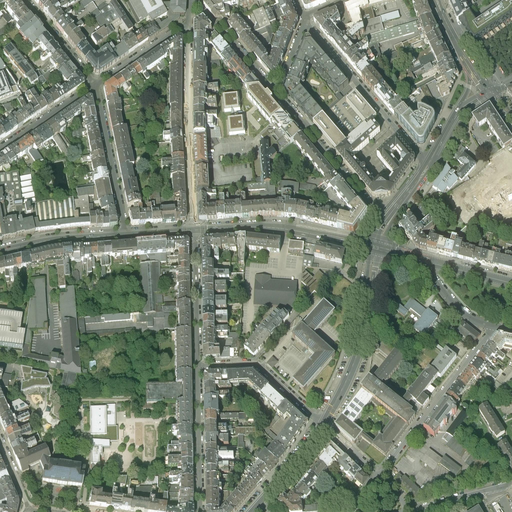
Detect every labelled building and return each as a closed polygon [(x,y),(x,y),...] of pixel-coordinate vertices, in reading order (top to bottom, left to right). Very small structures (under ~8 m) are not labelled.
[(12,0),(0,0),(0,5),(2,8),(5,6),(12,0)] [(20,4),(16,0),(12,0),(5,6),(10,12),(15,8),(20,4)] [(50,0),(43,0),(43,1),(38,4),(43,10),(48,6),(52,3),(50,1),(50,0)] [(61,0),(54,6),(52,3),(48,6),(43,10),(48,15),(52,12),(58,7),(68,1),(66,0),(61,0)] [(70,0),(68,1),(58,7),(52,12),(48,15),(52,21),(57,18),(61,14),(58,11),(69,5),(70,8),(78,3),(80,2),(83,0),(70,0)] [(162,4),(159,0),(130,0),(127,2),(137,23),(149,17),(153,24),(167,15),(162,4)] [(169,0),(170,4),(162,4),(167,15),(153,24),(159,34),(169,27),(179,20),(179,19),(179,17),(184,17),(185,0),(169,0)] [(225,13),(220,0),(215,0),(205,3),(204,4),(204,5),(216,19),(220,16),(225,13)] [(226,7),(230,6),(227,0),(220,0),(225,13),(226,16),(230,15),(228,8),(227,8),(226,7)] [(288,0),(284,0),(278,3),(285,20),(296,16),(288,0)] [(312,7),(309,0),(300,0),(304,7),(308,9),(312,7)] [(366,37),(384,31),(382,24),(400,19),(398,12),(380,17),(380,18),(375,19),(372,8),(395,2),(394,0),(361,0),(345,7),(348,16),(349,16),(352,24),(352,26),(346,28),(348,32),(351,35),(357,30),(363,28),(364,34),(365,37),(366,37)] [(423,0),(422,0),(414,3),(413,4),(414,8),(415,7),(417,12),(415,13),(417,17),(418,17),(419,19),(420,21),(431,17),(430,14),(427,8),(423,0)] [(463,0),(450,7),(452,10),(454,16),(457,22),(458,21),(463,18),(469,14),(478,8),(477,6),(476,6),(474,4),(472,2),(466,6),(464,3),(463,0)] [(480,0),(474,4),(476,6),(477,6),(478,8),(481,7),(491,0),(480,0)] [(511,1),(510,3),(477,25),(472,19),(471,17),(469,14),(463,18),(458,21),(462,26),(469,35),(474,42),(482,37),(506,21),(510,18),(511,16),(511,1)] [(79,7),(72,13),(69,16),(71,19),(85,7),(80,2),(78,3),(79,7)] [(133,30),(115,2),(100,12),(101,14),(95,18),(103,30),(91,37),(97,45),(114,33),(116,40),(117,42),(119,41),(120,37),(118,35),(119,27),(123,25),(129,33),(133,30)] [(25,10),(20,4),(15,8),(10,12),(15,18),(20,14),(25,10)] [(269,6),(263,9),(270,26),(276,24),(269,6)] [(93,19),(95,18),(101,14),(100,12),(97,9),(90,14),(93,19)] [(255,12),(252,13),(254,18),(259,30),(265,28),(270,26),(263,9),(260,10),(255,12)] [(30,16),(25,10),(20,14),(15,18),(14,19),(16,21),(14,23),(11,25),(13,28),(16,27),(19,24),(25,20),(30,16)] [(57,18),(52,21),(56,26),(60,22),(66,18),(69,16),(72,13),(69,10),(62,16),(61,14),(57,18)] [(339,18),(336,10),(315,19),(314,21),(323,32),(331,25),(330,21),(334,19),(335,21),(339,18)] [(6,13),(2,17),(8,23),(12,20),(6,13)] [(225,13),(220,16),(228,25),(231,22),(226,17),(226,16),(225,13)] [(38,43),(46,36),(38,26),(30,16),(25,20),(19,24),(16,27),(21,33),(19,35),(26,43),(28,42),(33,47),(38,43)] [(283,28),(281,33),(291,37),(294,29),(298,21),(296,16),(285,20),(281,22),(283,28)] [(422,41),(439,34),(437,29),(436,28),(435,25),(431,17),(420,21),(419,21),(420,21),(422,28),(423,32),(424,34),(419,35),(420,37),(422,41)] [(68,31),(72,27),(66,18),(60,22),(56,26),(63,34),(68,31)] [(254,18),(253,19),(255,23),(256,24),(254,29),(249,32),(251,34),(253,33),(259,30),(254,18)] [(323,32),(332,42),(339,36),(336,32),(336,30),(335,29),(333,29),(334,27),(337,25),(340,22),(339,18),(335,21),(331,25),(323,32)] [(234,32),(240,39),(243,37),(249,34),(251,34),(249,32),(238,19),(234,20),(231,22),(228,25),(234,32)] [(201,22),(195,25),(195,38),(206,38),(206,36),(206,35),(209,33),(209,32),(212,29),(204,20),(201,22)] [(384,31),(366,37),(367,41),(368,46),(368,48),(370,54),(372,58),(375,61),(381,59),(377,44),(414,33),(415,32),(417,32),(417,31),(417,30),(422,28),(420,21),(384,31)] [(72,36),(77,32),(83,27),(80,23),(74,28),(72,27),(68,31),(63,34),(68,40),(72,36)] [(142,31),(148,41),(159,34),(153,24),(142,31)] [(4,28),(0,29),(0,36),(13,28),(11,25),(4,29),(4,28)] [(270,26),(265,28),(267,33),(268,36),(270,41),(271,42),(272,37),(272,35),(273,35),(270,26)] [(253,33),(255,38),(267,33),(265,28),(259,30),(253,33)] [(357,30),(351,35),(351,36),(345,41),(348,44),(351,41),(352,42),(356,39),(357,40),(360,37),(359,36),(361,35),(364,34),(363,28),(357,30)] [(148,41),(142,31),(132,38),(138,48),(148,41)] [(72,36),(68,40),(76,50),(81,47),(85,44),(86,43),(77,32),(72,36)] [(272,51),(274,52),(284,56),(287,46),(291,37),(281,33),(279,32),(272,51)] [(332,42),(337,48),(345,41),(351,36),(351,35),(348,32),(342,37),(341,37),(339,36),(332,42)] [(213,44),(220,39),(215,33),(210,38),(206,38),(207,41),(209,41),(209,45),(213,44)] [(247,47),(255,56),(262,50),(263,50),(249,34),(243,37),(240,39),(247,47)] [(423,50),(429,47),(442,40),(439,34),(422,41),(412,46),(414,50),(421,47),(423,50)] [(44,51),(53,44),(49,40),(46,36),(38,43),(44,51)] [(138,48),(132,38),(131,36),(128,38),(120,43),(122,45),(127,55),(136,49),(138,48)] [(172,54),(181,54),(181,39),(178,37),(166,46),(169,50),(171,48),(172,49),(172,54)] [(412,46),(422,41),(420,37),(402,44),(404,49),(412,46)] [(306,38),(295,64),(307,69),(309,64),(312,65),(314,63),(318,68),(328,60),(309,38),(306,38)] [(216,52),(221,58),(230,51),(220,39),(213,44),(212,46),(217,51),(216,52)] [(444,45),(442,40),(429,47),(433,54),(437,61),(437,62),(450,56),(444,45)] [(348,44),(345,41),(337,48),(346,59),(355,52),(348,44)] [(367,41),(355,52),(346,59),(351,65),(359,58),(356,55),(358,53),(359,54),(362,53),(361,52),(368,46),(367,41)] [(404,49),(402,44),(402,43),(394,46),(397,53),(398,52),(404,49)] [(53,44),(44,51),(47,54),(45,55),(45,54),(40,58),(42,60),(44,60),(49,56),(50,58),(52,59),(60,53),(59,51),(55,47),(53,44)] [(85,52),(89,49),(85,44),(81,47),(76,50),(81,56),(85,52)] [(27,80),(33,75),(34,74),(21,58),(22,57),(19,53),(17,54),(10,45),(3,52),(26,80),(27,80)] [(127,55),(122,45),(113,51),(112,49),(111,47),(108,49),(116,62),(127,55)] [(195,45),(195,67),(206,67),(206,62),(206,58),(208,58),(208,49),(206,49),(206,45),(195,45)] [(157,51),(163,59),(166,57),(166,56),(165,55),(167,53),(168,53),(167,52),(169,50),(166,46),(157,51)] [(85,52),(81,56),(85,61),(89,57),(93,54),(89,49),(85,52)] [(116,62),(108,49),(95,57),(93,54),(89,57),(85,61),(96,75),(98,75),(116,62)] [(255,56),(261,64),(264,61),(265,61),(266,60),(268,58),(266,56),(267,55),(262,50),(255,56)] [(147,71),(156,65),(160,71),(166,66),(163,59),(157,51),(141,62),(147,71)] [(221,58),(229,67),(237,59),(230,51),(221,58)] [(282,60),(284,56),(274,52),(271,58),(272,58),(271,61),(272,62),(280,65),(282,60)] [(398,52),(397,53),(383,58),(386,63),(395,59),(400,57),(398,52)] [(60,53),(52,59),(50,61),(51,63),(53,65),(54,66),(64,58),(60,53)] [(172,69),(181,69),(181,54),(172,54),(171,54),(170,55),(170,59),(172,59),(172,69)] [(351,65),(356,71),(372,58),(370,54),(364,59),(364,58),(362,60),(362,61),(363,62),(362,62),(359,58),(351,65)] [(437,61),(433,54),(418,61),(422,69),(424,68),(430,65),(437,61)] [(450,56),(437,62),(439,66),(436,67),(436,68),(437,68),(439,67),(452,62),(451,58),(450,56)] [(58,72),(69,63),(64,58),(54,66),(54,67),(58,72)] [(362,78),(370,71),(367,67),(375,61),(372,58),(356,71),(362,78)] [(229,67),(236,75),(245,68),(237,59),(229,67)] [(404,67),(404,69),(407,77),(412,75),(422,69),(418,61),(413,63),(414,65),(412,67),(408,59),(402,62),(404,67)] [(279,69),(280,65),(272,62),(271,61),(268,63),(266,60),(265,61),(264,61),(261,64),(273,77),(276,77),(278,71),(279,69)] [(339,73),(328,60),(318,68),(320,71),(319,72),(323,77),(324,76),(329,81),(339,73)] [(34,74),(33,75),(37,80),(42,76),(54,67),(54,66),(53,65),(52,66),(50,64),(51,63),(50,61),(34,74)] [(135,66),(141,75),(146,81),(149,79),(145,74),(144,73),(147,71),(141,62),(135,66)] [(439,72),(454,66),(453,64),(452,62),(439,67),(437,68),(436,68),(427,73),(421,77),(424,81),(433,76),(436,74),(439,72)] [(67,83),(70,81),(78,74),(69,63),(58,72),(67,83)] [(295,64),(289,79),(301,84),(303,79),(304,80),(307,74),(305,74),(307,69),(295,64)] [(374,92),(382,85),(383,85),(372,72),(373,71),(375,72),(380,67),(378,64),(370,71),(362,78),(374,92)] [(430,65),(424,68),(427,73),(436,68),(436,67),(434,64),(431,66),(430,65)] [(130,70),(141,86),(144,84),(140,78),(139,78),(138,77),(141,75),(135,66),(130,70)] [(443,79),(457,72),(455,69),(454,66),(439,72),(440,75),(435,77),(436,80),(442,77),(443,79)] [(195,87),(206,88),(206,78),(207,78),(207,73),(206,73),(206,68),(206,67),(195,67),(195,87)] [(244,84),(252,77),(245,68),(236,75),(243,84),(244,84)] [(170,83),(181,84),(181,69),(172,69),(170,69),(170,71),(169,71),(169,81),(170,81),(170,83)] [(130,70),(124,74),(130,83),(132,85),(134,84),(138,89),(141,86),(130,70)] [(437,89),(441,97),(450,93),(448,91),(451,89),(450,87),(453,85),(452,82),(455,81),(454,78),(459,76),(458,74),(457,72),(443,79),(442,80),(445,85),(437,89)] [(0,99),(13,95),(4,73),(0,74),(0,99)] [(349,85),(339,73),(329,81),(331,84),(330,85),(334,90),(335,89),(338,93),(339,93),(349,85)] [(60,90),(65,97),(74,91),(84,84),(84,82),(78,74),(70,81),(71,83),(68,84),(70,87),(66,89),(65,87),(63,88),(60,90)] [(124,74),(118,77),(127,91),(130,89),(128,86),(127,86),(127,85),(130,83),(124,74)] [(37,80),(33,75),(27,80),(31,85),(37,81),(37,80)] [(118,77),(113,81),(119,90),(122,88),(123,89),(122,90),(125,93),(127,91),(118,77)] [(260,87),(261,87),(252,77),(244,84),(243,84),(247,89),(260,87)] [(285,90),(292,99),(302,91),(300,88),(301,84),(289,79),(285,90)] [(106,100),(116,98),(116,94),(116,92),(119,90),(113,81),(105,87),(104,89),(106,100)] [(52,91),(53,92),(59,101),(65,97),(60,90),(56,83),(55,83),(53,85),(55,89),(52,91)] [(170,99),(180,99),(181,84),(170,83),(170,87),(169,87),(169,96),(170,96),(170,99)] [(374,92),(389,110),(397,103),(391,96),(389,94),(390,94),(382,85),(374,92)] [(429,104),(434,101),(425,85),(425,86),(420,88),(422,93),(428,104),(429,104)] [(195,87),(194,96),(206,96),(206,91),(207,91),(207,92),(219,91),(218,86),(206,88),(195,87)] [(272,122),(283,113),(272,100),(273,99),(270,96),(268,93),(267,94),(261,87),(260,87),(247,89),(248,97),(257,107),(270,123),(272,122)] [(402,104),(411,96),(416,93),(414,91),(413,89),(399,101),(397,103),(389,110),(394,116),(403,109),(400,106),(402,104)] [(292,99),(302,110),(312,102),(308,97),(309,96),(305,92),(304,92),(302,91),(292,99)] [(33,92),(28,94),(40,114),(47,109),(41,100),(39,102),(38,101),(38,99),(37,98),(35,95),(35,96),(33,92)] [(53,92),(47,96),(53,105),(59,101),(53,92)] [(339,93),(338,93),(335,96),(339,101),(343,97),(341,95),(339,93)] [(32,115),(34,118),(40,114),(28,94),(25,97),(27,101),(26,101),(28,104),(29,105),(30,105),(31,107),(29,109),(32,115)] [(41,98),(40,99),(41,100),(47,109),(48,108),(51,106),(53,105),(47,96),(46,94),(41,98)] [(232,95),(223,96),(224,112),(240,110),(239,102),(239,94),(237,95),(237,94),(232,94),(232,95)] [(372,122),(378,117),(375,114),(374,115),(356,94),(346,102),(367,126),(372,122)] [(84,112),(94,110),(91,99),(88,98),(76,107),(79,111),(82,109),(84,112)] [(108,109),(119,107),(120,107),(119,102),(117,103),(116,98),(106,100),(108,109)] [(170,107),(170,115),(180,115),(180,99),(170,99),(169,98),(169,107),(170,107)] [(22,112),(28,122),(34,118),(32,115),(29,109),(25,112),(24,111),(26,110),(21,102),(16,103),(22,112)] [(302,110),(313,123),(323,115),(324,114),(316,104),(315,105),(312,102),(302,110)] [(8,116),(14,112),(9,105),(2,107),(6,113),(8,116)] [(489,126),(499,120),(493,111),(490,106),(472,118),(475,122),(479,127),(486,122),(486,121),(487,121),(489,123),(487,124),(488,125),(489,126)] [(76,107),(58,118),(64,127),(73,121),(73,120),(80,115),(79,111),(76,107)] [(108,109),(109,116),(119,114),(121,114),(119,107),(108,109)] [(420,145),(422,146),(423,145),(424,144),(435,124),(435,120),(434,118),(432,117),(426,113),(425,113),(423,112),(421,112),(418,112),(419,119),(415,119),(415,120),(414,120),(405,110),(404,108),(403,109),(394,116),(396,118),(418,144),(420,145)] [(84,115),(85,118),(85,122),(95,120),(94,110),(84,112),(84,115)] [(21,115),(17,117),(23,126),(28,122),(22,112),(20,113),(21,115)] [(6,124),(12,133),(17,129),(10,119),(8,116),(6,113),(3,115),(8,123),(6,124)] [(294,141),(301,135),(292,124),(286,116),(283,113),(272,122),(275,125),(276,127),(289,141),(291,144),(294,141)] [(112,131),(122,128),(120,117),(119,115),(119,114),(109,116),(112,131)] [(170,115),(170,125),(180,124),(180,115),(170,115)] [(315,125),(314,126),(332,148),(333,147),(337,152),(347,143),(323,115),(313,123),(315,125)] [(10,119),(17,129),(23,126),(17,117),(14,119),(13,117),(10,119)] [(58,118),(52,122),(60,133),(65,129),(64,127),(58,118)] [(194,118),(195,138),(206,138),(206,135),(206,126),(217,126),(217,118),(194,118)] [(244,118),(228,119),(229,135),(238,134),(238,135),(243,134),(245,133),(244,126),(244,118)] [(85,122),(83,123),(85,129),(86,129),(97,127),(95,120),(85,122)] [(499,120),(489,126),(495,136),(505,129),(502,124),(499,120)] [(52,122),(45,128),(52,138),(60,133),(52,122)] [(360,133),(368,142),(380,132),(375,126),(372,122),(367,126),(360,133)] [(0,125),(0,130),(5,138),(12,133),(6,124),(1,127),(0,125)] [(170,125),(171,134),(181,134),(180,124),(170,125)] [(86,129),(86,132),(87,135),(98,133),(97,127),(86,129)] [(268,144),(269,152),(272,150),(275,153),(289,141),(276,127),(273,130),(272,130),(271,130),(270,130),(269,130),(268,130),(267,131),(261,136),(264,140),(265,139),(269,143),(268,144)] [(45,128),(39,131),(49,146),(51,149),(54,147),(50,141),(53,139),(52,138),(45,128)] [(113,137),(127,135),(125,128),(122,128),(112,131),(113,137)] [(72,139),(82,137),(81,133),(86,132),(86,129),(85,129),(82,130),(80,130),(67,133),(72,139)] [(505,129),(495,136),(499,142),(498,142),(503,149),(511,142),(511,139),(510,137),(505,129)] [(39,131),(33,135),(40,146),(42,144),(45,148),(49,146),(39,131)] [(98,133),(87,135),(88,139),(89,145),(90,149),(101,147),(98,133)] [(368,142),(360,133),(347,143),(337,152),(336,152),(338,154),(345,163),(352,157),(369,143),(368,142)] [(171,142),(181,142),(181,134),(171,134),(163,135),(163,138),(169,138),(170,142),(171,142)] [(33,135),(28,139),(34,148),(35,150),(41,146),(40,146),(33,135)] [(115,145),(128,142),(127,135),(113,137),(115,145)] [(304,155),(312,148),(301,135),(294,141),(304,155)] [(69,154),(57,137),(53,139),(56,144),(64,157),(69,156),(69,154)] [(196,165),(207,164),(207,163),(206,138),(195,138),(195,150),(196,165)] [(28,139),(22,143),(28,153),(35,163),(42,161),(35,151),(33,152),(31,150),(34,148),(28,139)] [(388,197),(388,196),(390,196),(414,163),(414,161),(414,160),(397,139),(377,156),(394,176),(388,183),(385,181),(384,181),(384,180),(383,180),(379,181),(378,181),(377,181),(374,184),(364,172),(365,171),(366,171),(366,170),(366,169),(365,169),(365,168),(364,168),(363,168),(362,169),(352,157),(345,163),(373,196),(376,196),(376,197),(382,197),(388,197)] [(116,153),(130,150),(128,142),(115,145),(116,153)] [(172,158),(182,157),(181,142),(171,142),(172,158)] [(21,144),(14,148),(20,157),(22,160),(22,161),(26,159),(25,158),(23,158),(22,157),(27,154),(28,153),(22,143),(21,144)] [(268,144),(268,143),(260,144),(262,163),(264,183),(265,183),(269,183),(271,182),(269,162),(269,152),(268,144)] [(496,146),(483,154),(487,159),(499,151),(496,146)] [(90,149),(91,156),(102,154),(101,147),(90,149)] [(461,147),(457,151),(462,156),(464,154),(467,150),(461,147)] [(14,148),(8,152),(11,157),(14,161),(20,157),(14,148)] [(315,167),(323,161),(312,148),(304,155),(315,167)] [(118,160),(132,158),(130,150),(116,153),(118,160)] [(272,150),(269,152),(269,162),(277,155),(275,153),(272,150)] [(457,151),(453,156),(458,161),(462,156),(457,151)] [(8,152),(0,158),(3,163),(7,168),(10,166),(10,165),(11,164),(12,166),(15,164),(14,161),(11,157),(8,152)] [(93,163),(104,160),(102,154),(91,156),(82,158),(83,162),(91,160),(91,159),(92,159),(93,163)] [(476,164),(464,154),(462,156),(458,161),(462,165),(455,173),(452,171),(451,173),(449,172),(450,172),(446,166),(440,175),(432,186),(442,194),(446,188),(449,189),(457,181),(456,179),(458,177),(461,180),(476,164)] [(0,158),(0,157),(0,173),(0,174),(0,173),(0,172),(2,171),(2,170),(3,169),(6,175),(10,172),(7,168),(3,163),(0,158)] [(119,168),(129,166),(133,166),(132,158),(118,160),(119,168)] [(93,173),(106,170),(104,160),(93,163),(91,163),(93,173)] [(323,161),(315,167),(327,181),(334,174),(323,161)] [(208,189),(209,189),(208,164),(197,165),(197,178),(198,190),(208,190),(208,189)] [(119,168),(123,184),(132,182),(129,166),(119,168)] [(94,184),(108,181),(106,170),(93,173),(86,174),(87,178),(94,176),(94,180),(93,180),(94,184)] [(0,241),(2,242),(1,240),(10,238),(10,239),(13,238),(15,238),(15,237),(24,235),(24,236),(39,233),(54,230),(59,230),(86,228),(89,228),(88,207),(87,197),(91,197),(94,196),(94,203),(97,203),(99,202),(112,200),(108,184),(108,181),(94,184),(75,188),(78,199),(72,199),(49,202),(38,204),(37,200),(35,199),(30,171),(28,171),(23,174),(18,177),(18,174),(1,176),(0,175),(0,241)] [(328,190),(330,188),(339,180),(334,174),(327,181),(323,184),(328,190)] [(330,188),(340,200),(349,192),(339,180),(330,188)] [(125,194),(137,193),(135,181),(132,182),(123,184),(125,194)] [(316,187),(280,182),(279,192),(298,194),(299,190),(313,191),(316,187)] [(173,197),(184,196),(183,183),(172,184),(173,197)] [(260,194),(261,206),(273,205),(274,205),(275,195),(275,186),(270,187),(269,183),(265,183),(266,190),(266,192),(266,194),(260,194)] [(206,197),(216,196),(215,189),(213,189),(209,189),(208,189),(208,190),(198,190),(198,197),(206,197)] [(159,198),(159,191),(149,192),(150,203),(153,202),(153,199),(159,198)] [(349,192),(340,200),(350,212),(359,204),(349,192)] [(126,201),(138,198),(137,193),(125,194),(126,201)] [(278,203),(278,205),(277,217),(285,217),(287,193),(282,193),(281,204),(278,203)] [(287,193),(285,217),(296,219),(298,205),(291,204),(292,194),(287,193)] [(224,198),(225,219),(235,218),(235,205),(227,205),(227,203),(229,203),(228,195),(224,195),(224,198)] [(241,196),(242,218),(249,217),(249,206),(245,207),(245,205),(246,205),(246,195),(241,196)] [(511,206),(505,195),(489,205),(499,221),(511,212),(511,206)] [(174,213),(185,213),(184,196),(173,197),(174,202),(174,208),(174,213)] [(216,196),(206,197),(208,220),(218,219),(217,205),(216,196)] [(198,197),(200,221),(208,220),(206,197),(198,197)] [(126,201),(127,207),(133,206),(137,205),(140,204),(138,198),(126,201)] [(220,205),(217,205),(218,219),(225,219),(224,198),(220,198),(220,205)] [(274,205),(273,205),(261,206),(254,206),(254,199),(248,199),(249,206),(249,217),(250,217),(274,216),(277,217),(278,205),(274,205)] [(113,204),(112,200),(99,202),(100,206),(101,212),(104,211),(108,210),(114,209),(113,204)] [(150,204),(151,224),(161,223),(160,211),(156,212),(154,212),(154,204),(150,204)] [(310,204),(309,206),(306,220),(314,223),(316,211),(313,210),(314,205),(310,204)] [(339,218),(337,228),(354,233),(368,214),(359,204),(350,212),(353,215),(350,219),(340,216),(339,218)] [(132,212),(128,212),(131,223),(133,225),(135,225),(139,225),(137,207),(137,205),(133,206),(133,212),(132,212)] [(298,205),(296,219),(306,220),(309,206),(298,205)] [(316,211),(314,223),(321,224),(324,212),(320,211),(321,208),(317,207),(316,211)] [(160,209),(160,211),(161,223),(175,222),(174,213),(174,208),(160,209)] [(108,210),(109,226),(116,226),(117,225),(114,209),(108,210)] [(324,212),(321,224),(328,226),(330,216),(331,212),(324,210),(324,212)] [(185,213),(174,213),(175,222),(182,222),(184,222),(186,220),(185,213)] [(330,216),(328,226),(337,228),(339,218),(337,218),(338,214),(333,213),(333,216),(330,216)] [(406,235),(416,226),(416,225),(414,222),(415,221),(414,220),(412,218),(413,217),(409,214),(407,217),(408,218),(405,221),(404,221),(404,223),(402,225),(401,225),(398,227),(401,230),(405,234),(406,235)] [(420,227),(425,233),(433,226),(432,225),(434,224),(430,219),(421,226),(420,227)] [(425,233),(420,227),(418,224),(416,226),(406,235),(408,238),(410,240),(413,243),(422,235),(425,233)] [(430,236),(429,242),(427,251),(437,253),(440,241),(433,240),(434,235),(433,234),(430,236)] [(458,234),(457,238),(452,257),(459,259),(462,244),(463,244),(463,240),(461,239),(462,235),(458,234)] [(426,240),(422,235),(413,243),(417,249),(427,251),(429,242),(426,241),(426,240)] [(246,249),(247,236),(236,237),(237,250),(242,250),(243,251),(241,251),(241,255),(240,263),(239,265),(240,266),(242,265),(245,265),(245,260),(246,249)] [(269,239),(247,236),(246,249),(268,251),(269,239)] [(511,238),(500,236),(497,250),(503,252),(505,244),(511,245),(511,238)] [(230,252),(237,251),(237,250),(236,237),(229,238),(230,252)] [(449,245),(446,245),(444,255),(452,257),(457,238),(452,237),(451,244),(449,245)] [(229,238),(221,238),(222,249),(226,249),(226,250),(225,251),(225,259),(230,259),(230,252),(229,238)] [(440,238),(440,241),(437,253),(444,255),(446,245),(443,244),(444,242),(442,242),(443,239),(440,238)] [(203,260),(204,264),(214,264),(215,264),(215,261),(214,239),(205,239),(203,242),(203,254),(203,260)] [(281,241),(269,239),(268,251),(280,252),(281,241)] [(178,241),(173,242),(173,250),(175,250),(176,250),(177,249),(178,249),(178,252),(189,252),(189,243),(188,242),(186,241),(182,241),(178,241)] [(289,250),(305,252),(306,243),(297,242),(290,241),(289,250)] [(153,243),(151,243),(152,254),(167,253),(166,242),(153,243)] [(150,254),(152,254),(151,243),(149,243),(136,244),(137,255),(150,254)] [(476,249),(475,251),(472,262),(479,264),(484,244),(480,243),(479,250),(476,249)] [(114,245),(111,246),(111,256),(112,257),(122,257),(122,255),(126,255),(126,256),(137,256),(137,255),(136,244),(132,244),(114,245)] [(470,245),(463,244),(462,244),(459,259),(472,262),(475,251),(469,249),(470,245)] [(488,245),(484,244),(479,264),(486,266),(488,256),(489,253),(486,252),(488,245)] [(104,246),(97,246),(98,256),(101,256),(102,276),(106,276),(105,267),(104,246)] [(345,253),(317,246),(314,257),(343,264),(345,253)] [(82,247),(71,248),(72,259),(72,263),(83,261),(82,247)] [(91,247),(82,247),(83,261),(83,262),(87,262),(88,275),(92,275),(92,268),(91,247)] [(45,251),(30,255),(31,267),(31,268),(42,268),(42,269),(44,269),(44,265),(46,265),(57,264),(63,263),(62,248),(45,251)] [(71,248),(62,248),(63,263),(65,279),(69,279),(67,260),(72,259),(71,248)] [(496,252),(493,251),(491,256),(488,256),(486,266),(492,268),(496,252)] [(500,253),(496,252),(492,268),(499,269),(501,259),(499,258),(500,253)] [(504,260),(501,259),(499,269),(511,272),(511,261),(511,262),(511,260),(511,255),(505,254),(504,260)] [(30,255),(20,257),(21,268),(31,267),(30,255)] [(314,258),(304,256),(303,266),(312,267),(313,264),(314,258)] [(20,257),(13,259),(14,278),(14,281),(19,281),(18,269),(21,268),(20,257)] [(13,259),(4,261),(5,271),(6,281),(10,281),(10,278),(14,278),(13,259)] [(150,263),(140,263),(143,314),(152,313),(157,313),(155,293),(161,293),(160,279),(160,272),(160,269),(160,262),(150,263)] [(63,263),(57,264),(64,358),(51,355),(51,358),(30,354),(31,345),(31,331),(47,330),(44,279),(39,279),(39,275),(35,275),(35,271),(31,271),(33,300),(31,300),(25,333),(22,351),(21,361),(64,372),(61,390),(73,393),(77,374),(81,375),(81,372),(78,338),(77,318),(74,288),(65,289),(65,279),(63,263)] [(204,274),(214,274),(214,264),(204,264),(204,271),(204,274)] [(314,279),(303,270),(302,281),(302,282),(306,286),(300,293),(307,299),(314,290),(317,293),(322,287),(320,285),(326,278),(319,273),(314,279)] [(296,306),(297,281),(271,279),(271,275),(263,275),(255,274),(253,303),(260,304),(271,305),(296,306)] [(189,295),(189,286),(179,286),(179,304),(189,304),(189,295)] [(403,309),(408,312),(410,309),(421,318),(413,329),(423,337),(434,323),(438,318),(428,310),(427,311),(411,299),(403,309)] [(315,357),(293,381),(301,388),(305,391),(336,356),(329,349),(319,340),(314,336),(327,322),(335,312),(324,302),(293,337),(315,357)] [(189,304),(179,304),(177,304),(177,307),(163,307),(162,310),(161,310),(160,310),(160,313),(169,313),(179,313),(189,312),(189,305),(189,304)] [(403,309),(399,305),(395,310),(404,318),(408,313),(408,312),(403,309)] [(0,346),(22,351),(25,333),(20,332),(23,316),(0,312),(0,346)] [(190,322),(189,312),(179,313),(179,332),(190,332),(190,322)] [(289,316),(284,312),(281,315),(277,312),(271,318),(280,326),(283,323),(289,316)] [(143,314),(85,317),(86,323),(132,320),(134,323),(147,322),(147,327),(153,327),(152,318),(164,318),(164,329),(170,329),(169,313),(160,313),(157,313),(152,313),(143,314)] [(84,318),(77,318),(78,338),(85,338),(85,332),(84,318)] [(280,326),(271,318),(262,329),(271,336),(277,329),(280,326)] [(205,321),(205,327),(216,327),(216,324),(228,324),(228,319),(205,319),(205,321)] [(473,328),(463,320),(455,329),(471,342),(478,333),(473,328)] [(85,332),(85,338),(134,334),(134,328),(85,332)] [(271,336),(262,329),(252,339),(261,347),(265,343),(271,336)] [(175,333),(176,342),(190,342),(190,336),(190,332),(179,332),(175,333)] [(205,349),(216,349),(216,343),(217,343),(217,340),(215,340),(216,339),(228,339),(228,334),(205,334),(205,340),(205,349)] [(232,346),(232,348),(240,348),(240,334),(228,334),(228,339),(233,339),(233,343),(234,344),(234,346),(232,346)] [(511,338),(499,335),(498,337),(496,336),(489,345),(499,354),(503,349),(511,350),(511,338)] [(261,347),(252,339),(244,348),(253,356),(259,350),(261,347)] [(411,409),(408,407),(402,402),(382,385),(403,357),(382,341),(378,346),(376,346),(375,346),(374,347),(374,349),(375,350),(377,350),(379,351),(387,358),(388,358),(371,378),(368,375),(363,381),(359,387),(362,389),(334,423),(353,440),(359,433),(371,443),(373,440),(352,422),(370,400),(392,417),(394,414),(407,424),(413,416),(408,412),(411,409)] [(176,342),(176,353),(190,352),(190,346),(190,342),(176,342)] [(489,345),(484,351),(492,357),(496,360),(498,358),(503,361),(505,358),(499,354),(489,345)] [(230,354),(230,349),(216,349),(205,349),(205,351),(205,357),(207,358),(208,359),(221,359),(221,354),(230,354)] [(445,351),(430,370),(438,377),(440,378),(456,357),(447,349),(445,351)] [(484,351),(480,356),(488,362),(494,367),(496,364),(491,361),(490,361),(492,357),(484,351)] [(176,353),(176,363),(191,363),(190,358),(190,352),(176,353)] [(480,356),(476,361),(486,369),(488,371),(493,374),(493,373),(491,372),(493,369),(487,364),(488,362),(480,356)] [(273,357),(267,364),(273,369),(278,362),(273,357)] [(476,361),(470,369),(479,377),(485,370),(486,369),(476,361)] [(191,368),(191,363),(176,363),(176,374),(191,373),(191,368)] [(22,384),(21,392),(35,388),(50,388),(47,381),(44,381),(45,379),(46,379),(47,375),(31,372),(32,370),(21,367),(24,384),(22,384)] [(407,397),(402,402),(408,407),(413,401),(417,404),(423,396),(427,391),(431,395),(433,393),(435,391),(430,387),(438,377),(430,370),(429,369),(413,389),(413,388),(406,396),(407,397)] [(470,369),(466,374),(474,380),(476,381),(479,377),(470,369)] [(493,374),(488,371),(487,372),(486,374),(490,378),(496,382),(502,373),(497,369),(493,373),(493,374)] [(2,373),(0,386),(8,388),(8,381),(11,382),(12,376),(2,373)] [(191,378),(191,373),(176,374),(176,385),(182,385),(182,387),(182,391),(181,391),(181,403),(176,403),(176,408),(191,408),(191,402),(191,394),(191,393),(191,386),(191,378)] [(247,373),(222,374),(222,380),(229,380),(229,384),(230,386),(249,385),(262,396),(270,387),(262,380),(254,373),(247,373)] [(205,380),(205,384),(229,384),(229,380),(222,380),(222,374),(205,375),(205,380)] [(466,374),(458,384),(466,390),(474,380),(466,374)] [(496,382),(490,378),(487,382),(492,386),(491,386),(492,387),(496,382)] [(458,384),(450,395),(457,401),(466,390),(458,384)] [(182,385),(176,385),(176,386),(146,386),(147,394),(145,394),(145,396),(143,396),(143,408),(154,408),(154,406),(154,403),(166,403),(169,403),(176,403),(181,403),(181,391),(182,391),(182,387),(182,385)] [(270,387),(262,396),(261,397),(279,412),(287,403),(278,394),(270,387)] [(450,395),(446,400),(455,407),(459,402),(457,401),(450,395)] [(429,401),(423,396),(417,404),(423,409),(425,406),(429,401)] [(219,414),(218,399),(206,400),(206,407),(206,415),(219,414)] [(446,400),(423,428),(434,437),(452,414),(454,416),(457,413),(454,411),(456,408),(455,407),(446,400)] [(0,419),(9,416),(8,413),(9,413),(9,412),(8,410),(7,409),(7,410),(3,401),(0,402),(0,419)] [(14,410),(9,412),(9,413),(8,413),(9,416),(10,415),(28,408),(18,401),(12,404),(14,410)] [(279,439),(276,444),(286,453),(290,448),(297,438),(305,427),(308,422),(292,408),(287,403),(279,412),(278,413),(285,419),(287,416),(292,420),(279,439)] [(107,406),(92,406),(91,434),(93,434),(93,438),(92,438),(91,464),(101,464),(101,455),(103,455),(103,445),(110,445),(111,440),(116,440),(116,426),(115,426),(115,404),(107,404),(107,406)] [(479,411),(487,425),(495,420),(487,407),(479,411)] [(0,421),(1,425),(2,426),(28,416),(26,412),(13,418),(13,417),(11,418),(10,415),(9,416),(0,419),(0,421)] [(462,413),(442,439),(448,443),(446,446),(447,446),(453,438),(468,418),(462,413)] [(206,422),(206,424),(217,424),(217,422),(217,418),(219,418),(219,419),(239,419),(239,414),(219,414),(206,415),(206,416),(206,422)] [(407,424),(394,414),(392,417),(373,440),(371,443),(384,453),(407,424)] [(280,419),(276,415),(262,430),(266,436),(276,444),(279,439),(269,430),(280,419)] [(3,429),(5,433),(16,428),(15,426),(16,425),(16,424),(29,419),(28,416),(2,426),(3,429)] [(504,435),(495,420),(487,425),(490,429),(489,430),(493,436),(494,435),(497,440),(504,435)] [(7,438),(7,439),(29,430),(28,426),(18,430),(17,431),(16,428),(5,433),(7,438)] [(240,428),(236,428),(236,436),(239,436),(244,436),(266,436),(262,430),(261,427),(240,428)] [(171,429),(167,429),(167,435),(178,434),(178,440),(180,440),(192,439),(192,430),(192,428),(177,429),(171,429)] [(9,442),(10,446),(21,441),(20,439),(21,438),(22,438),(21,438),(31,433),(29,430),(7,439),(9,442)] [(206,438),(206,448),(217,448),(218,447),(218,440),(219,440),(219,442),(224,442),(224,444),(229,444),(229,436),(218,437),(206,437),(206,438)] [(447,446),(461,458),(469,448),(453,438),(447,446)] [(12,451),(13,452),(35,443),(33,439),(25,443),(24,440),(21,441),(10,446),(12,451)] [(192,439),(180,440),(180,443),(171,444),(172,448),(192,448),(192,446),(192,439)] [(333,444),(329,440),(321,448),(325,451),(318,458),(326,465),(330,460),(329,459),(331,457),(337,462),(344,455),(333,444)] [(14,455),(15,459),(27,454),(26,451),(27,451),(27,450),(36,446),(35,443),(13,452),(14,455)] [(276,444),(268,453),(279,463),(282,459),(286,453),(276,444)] [(506,462),(511,457),(511,454),(505,444),(497,448),(506,462)] [(81,489),(82,489),(85,468),(70,466),(70,465),(59,464),(49,463),(48,460),(50,459),(45,447),(43,447),(27,454),(15,459),(21,471),(22,474),(29,471),(27,468),(40,463),(43,471),(42,481),(41,481),(41,483),(42,483),(42,482),(47,483),(56,484),(56,485),(57,485),(66,486),(67,487),(67,486),(79,488),(81,488),(81,489)] [(439,463),(442,459),(429,449),(421,461),(434,470),(439,463)] [(488,461),(474,452),(465,463),(479,473),(488,461)] [(268,453),(260,462),(270,472),(274,467),(279,463),(268,453)] [(207,465),(207,469),(239,468),(239,465),(223,465),(222,466),(218,466),(218,459),(221,458),(223,459),(234,459),(234,455),(207,455),(207,459),(207,462),(207,465)] [(346,456),(344,455),(337,462),(336,465),(337,466),(339,466),(342,468),(343,470),(345,472),(347,470),(354,463),(346,456)] [(442,459),(439,463),(456,475),(461,469),(444,456),(442,459)] [(326,465),(318,458),(317,459),(316,461),(313,461),(312,462),(311,463),(312,465),(309,468),(317,475),(318,476),(322,472),(321,471),(326,465)] [(249,467),(264,480),(266,477),(270,472),(260,462),(256,459),(249,467)] [(249,480),(258,487),(261,483),(264,480),(249,467),(241,460),(241,468),(248,474),(246,477),(249,480)] [(359,467),(354,463),(347,470),(353,476),(360,468),(359,467)] [(207,470),(207,477),(218,476),(218,473),(239,473),(239,468),(207,469),(207,470)] [(317,475),(309,468),(307,471),(299,479),(307,486),(317,475)] [(364,472),(360,468),(353,476),(361,483),(368,475),(364,472)] [(193,473),(193,469),(179,469),(179,474),(165,474),(165,479),(168,479),(193,479),(193,477),(193,473)] [(7,477),(5,473),(0,475),(0,483),(8,480),(7,477)] [(399,473),(393,479),(417,501),(420,498),(422,500),(426,495),(404,475),(403,477),(399,473)] [(207,485),(207,489),(220,489),(220,481),(228,481),(228,476),(218,476),(207,477),(207,480),(207,485)] [(126,477),(115,477),(114,483),(125,485),(126,477)] [(139,487),(150,487),(150,477),(140,477),(139,483),(139,487)] [(193,479),(168,479),(168,484),(181,483),(182,489),(175,489),(175,487),(170,487),(170,494),(180,494),(193,494),(193,488),(193,486),(193,484),(193,479)] [(307,486),(299,479),(298,481),(292,487),(300,495),(303,492),(305,494),(309,488),(307,486)] [(0,499),(14,494),(12,489),(8,480),(0,483),(0,499)] [(238,493),(245,500),(252,493),(258,487),(249,480),(238,493)] [(139,487),(139,483),(132,481),(132,482),(130,483),(127,499),(124,499),(122,510),(128,510),(131,511),(132,501),(134,487),(139,487)] [(132,501),(150,503),(152,487),(150,487),(139,487),(134,487),(132,501)] [(158,511),(159,504),(160,495),(155,495),(156,487),(152,487),(150,503),(148,511),(158,511)] [(304,509),(303,503),(301,501),(297,501),(297,499),(300,495),(292,487),(287,493),(286,495),(283,492),(277,499),(290,510),(304,509)] [(347,502),(353,494),(348,491),(347,490),(346,491),(342,488),(340,492),(335,492),(334,491),(329,491),(329,494),(328,495),(326,496),(327,503),(329,503),(330,505),(331,504),(332,503),(335,502),(335,501),(339,501),(342,500),(343,499),(347,502)] [(220,508),(220,489),(207,489),(207,500),(207,509),(216,509),(220,508)] [(102,492),(92,491),(90,505),(100,506),(111,508),(113,499),(101,497),(102,492)] [(118,492),(114,491),(113,499),(111,508),(117,509),(122,510),(124,499),(118,498),(117,500),(116,498),(117,497),(118,492)] [(228,503),(236,511),(240,506),(245,500),(238,493),(228,503)] [(14,494),(0,499),(0,504),(4,502),(6,503),(6,509),(5,510),(5,509),(0,508),(0,511),(1,511),(16,511),(18,507),(18,506),(18,505),(18,504),(17,503),(16,498),(14,494)] [(163,505),(159,504),(158,511),(166,511),(167,510),(167,507),(168,503),(168,495),(164,495),(163,505)] [(193,500),(180,500),(179,501),(179,504),(168,503),(167,507),(182,508),(193,508),(193,507),(193,500)] [(138,511),(148,511),(150,503),(132,501),(131,511),(138,511)] [(303,503),(304,509),(325,507),(324,501),(303,503)] [(222,511),(235,511),(236,511),(228,503),(222,510),(222,511)]
